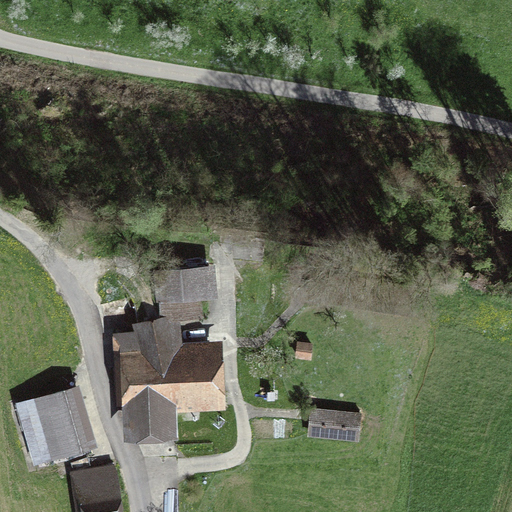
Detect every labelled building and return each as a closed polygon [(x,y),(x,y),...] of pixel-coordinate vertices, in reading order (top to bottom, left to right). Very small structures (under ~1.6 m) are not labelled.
[(210,245),(170,240),(168,258),(208,263),(210,245)] [(314,261),(308,296),(407,312),(411,287),(328,273),(329,263),(314,261)] [(140,331),(114,335),(117,400),(128,399),(129,422),(170,421),(169,397),(215,395),(213,351),(167,353),(166,334),(176,334),(174,317),(201,315),(199,295),(207,294),(204,265),(156,269),(160,318),(138,322),(140,331)] [(491,309),(488,324),(508,328),(511,313),(491,309)] [(82,447),(65,389),(21,402),(38,460),(82,447)] [(358,414),(297,408),(296,419),(311,421),(310,432),(356,436),(358,414)] [(121,511),(114,467),(71,474),(77,511),(121,511)]
